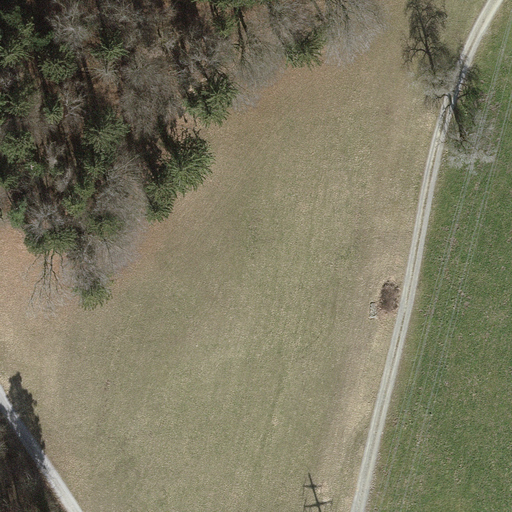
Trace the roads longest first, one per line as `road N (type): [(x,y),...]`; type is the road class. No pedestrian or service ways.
road 1 (track): [(502,0),(486,21),(451,120),(364,511)]
road 2 (track): [(81,511),(0,386)]
